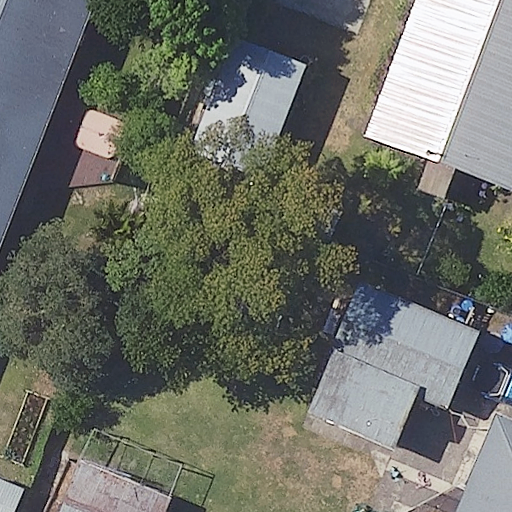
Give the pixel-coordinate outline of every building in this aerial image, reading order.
[(0,0),(0,228),(86,0),(0,0)] [(511,161),(511,0),(406,0),(357,135),(503,187),(511,161)] [(470,325),(349,279),(298,413),(384,445),(404,392),(440,405),(470,325)] [(511,511),(511,428),(487,418),(452,500),(396,476),(381,511),(511,511)] [(150,511),(152,485),(59,481),(57,511),(150,511)]
